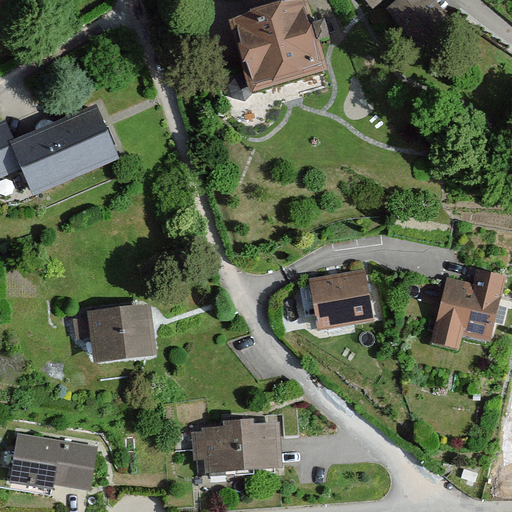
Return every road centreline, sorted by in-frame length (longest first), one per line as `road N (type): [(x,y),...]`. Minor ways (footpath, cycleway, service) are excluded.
road 1 (residential): [(138,3),(238,298),(305,381),(467,510)]
road 2 (residential): [(0,84),(138,3)]
